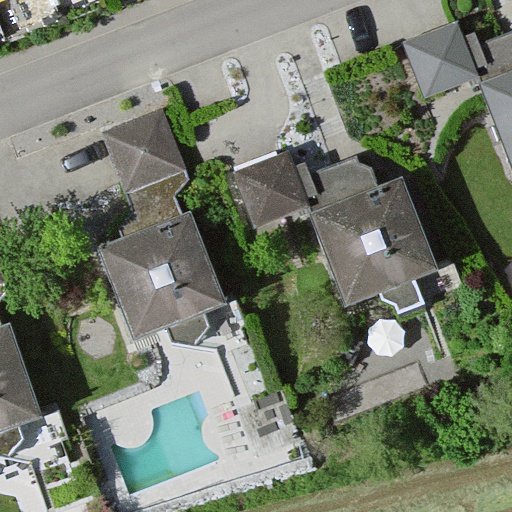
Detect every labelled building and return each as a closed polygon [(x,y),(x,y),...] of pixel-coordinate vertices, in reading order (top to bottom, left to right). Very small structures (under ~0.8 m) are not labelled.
[(458,33),(408,53),(431,108),(480,87),(458,33)] [(511,84),(485,96),(511,162),(511,84)] [(160,119),(102,142),(126,202),(184,178),(160,119)] [(317,209),(307,187),(291,150),(232,175),(258,235),(317,209)] [(323,220),(372,199),(356,166),(307,187),(317,209),(323,220)] [(440,278),(400,186),(372,199),(323,220),(308,227),(348,316),(386,299),(398,325),(426,312),(415,289),(440,278)] [(187,222),(100,257),(137,348),(223,313),(187,222)] [(9,333),(0,336),(0,439),(43,423),(9,333)]
